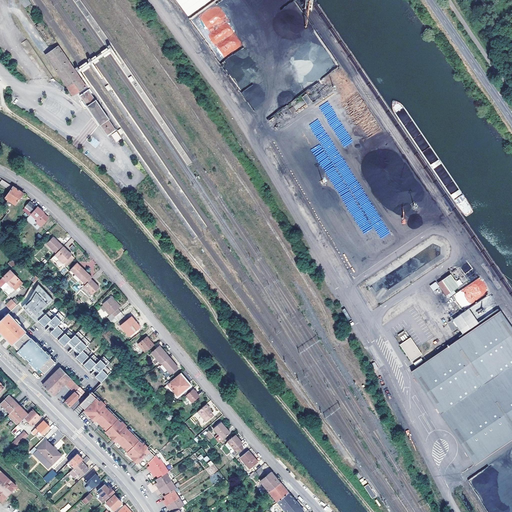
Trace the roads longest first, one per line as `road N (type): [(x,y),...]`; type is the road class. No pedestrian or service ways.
road 1 (track): [(3,73),(6,108),(123,203),(371,511)]
road 2 (residential): [(0,170),(102,261),(317,511)]
road 3 (secondary): [(149,511),(0,354)]
road 4 (tertiary): [(429,0),(511,120)]
road 5 (residential): [(31,95),(63,126),(76,123),(75,106),(40,86)]
